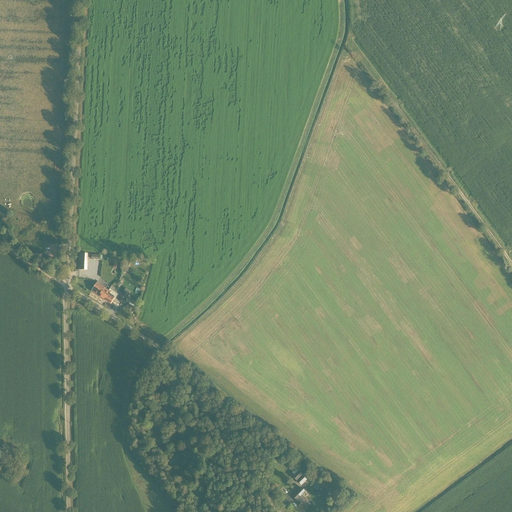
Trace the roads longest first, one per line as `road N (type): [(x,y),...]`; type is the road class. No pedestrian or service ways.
road 1 (track): [(172,511),(128,452),(130,392),(158,348),(271,228),(338,45),(341,0)]
road 2 (unclassified): [(282,511),(158,348),(66,286)]
road 3 (unclassified): [(81,0),(66,286)]
road 4 (track): [(511,261),(349,40)]
road 5 (unclassified): [(68,511),(66,286)]
